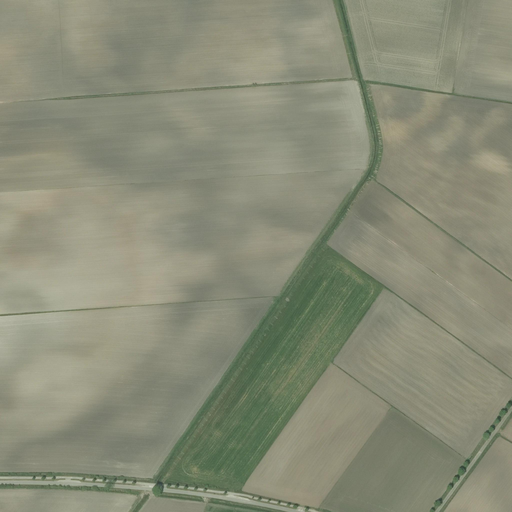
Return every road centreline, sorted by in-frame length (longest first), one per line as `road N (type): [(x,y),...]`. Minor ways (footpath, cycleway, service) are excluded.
road 1 (unclassified): [(294,511),(145,489),(0,482)]
road 2 (unclassified): [(437,511),(511,407)]
